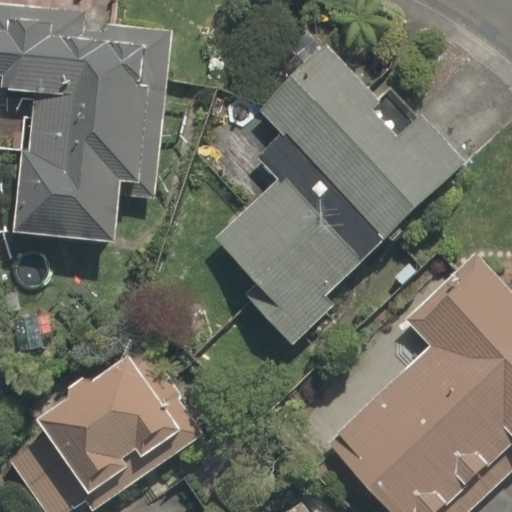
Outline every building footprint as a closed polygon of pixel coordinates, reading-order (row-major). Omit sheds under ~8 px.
[(94,12),(0,7),(0,104),(49,107),(42,251),(151,256),(153,199),(181,200),(189,44),(93,40),(94,12)] [(227,285),(282,345),(329,302),(316,288),(403,208),(426,233),(479,186),(328,21),(242,100),(312,177),(221,260),(236,277),(227,285)] [(0,273),(25,260),(0,210),(0,273)] [(422,336),(313,442),(381,511),(466,511),(511,468),(511,286),(472,244),(400,314),(422,336)] [(72,487),(157,434),(176,464),(210,443),(172,382),(192,369),(160,320),(123,343),(22,407),(36,430),(0,452),(0,458),(34,511),(59,511),(80,499),(72,487)] [(332,511),(331,509),(325,511),(312,511),(298,488),(256,511),(332,511)]
